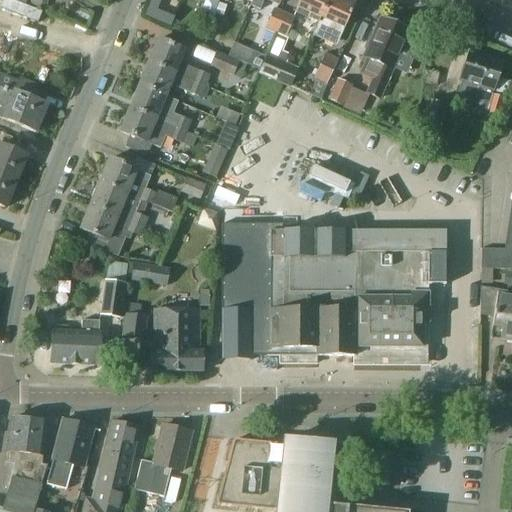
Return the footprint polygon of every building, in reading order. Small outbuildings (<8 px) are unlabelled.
[(300,0),(294,13),(318,24),(328,0),(300,0)] [(356,2),(351,0),(328,0),(318,24),(311,38),(335,49),(356,2)] [(265,30),(275,35),(284,15),(274,11),(265,30)] [(294,19),(284,15),(275,35),(285,39),(294,19)] [(386,54),(398,59),(409,33),(380,20),(370,42),(387,50),(386,54)] [(11,39),(66,61),(75,40),(33,22),(28,35),(14,29),(11,39)] [(57,83),(66,61),(11,39),(7,48),(20,53),(15,66),(57,83)] [(158,42),(148,65),(193,84),(198,72),(178,64),(183,53),(158,42)] [(360,75),(373,81),(366,95),(379,101),(398,59),(386,54),(387,50),(370,42),(363,59),(367,60),(360,75)] [(238,63),(216,53),(210,67),(232,76),(238,63)] [(312,80),(325,87),(337,61),(325,55),(312,80)] [(457,99),(469,103),(467,110),(484,114),(489,99),(490,95),(491,91),(493,92),(502,65),(469,55),(460,81),(463,82),(457,99)] [(257,76),(290,90),(298,71),(266,57),(257,76)] [(148,65),(139,88),(165,99),(170,87),(188,95),(193,84),(148,65)] [(204,88),(208,78),(208,77),(202,74),(198,72),(193,84),(204,88)] [(0,120),(35,135),(47,107),(30,101),(36,87),(20,80),(18,84),(0,76),(0,120)] [(359,97),(349,92),(351,87),(338,81),(328,102),(342,108),(352,112),(359,97)] [(200,97),(204,88),(193,84),(188,95),(199,99),(199,98),(200,97)] [(139,88),(129,111),(155,122),(174,130),(178,120),(171,117),(177,104),(165,99),(139,88)] [(489,99),(484,114),(503,120),(509,101),(490,95),(489,99)] [(447,109),(428,103),(419,133),(438,139),(447,109)] [(215,120),(236,129),(240,118),(220,109),(215,120)] [(129,111),(119,135),(129,139),(145,145),(146,144),(151,147),(159,150),(165,138),(169,140),(174,130),(155,122),(129,111)] [(174,130),(185,134),(189,125),(178,120),(174,130)] [(169,140),(180,144),(185,134),(174,130),(169,140)] [(415,144),(434,150),(438,139),(419,133),(415,144)] [(0,177),(15,184),(25,158),(0,147),(0,177)] [(214,147),(209,160),(221,165),(227,152),(214,147)] [(108,162),(99,185),(126,197),(140,202),(144,193),(150,179),(132,171),(108,162)] [(0,208),(4,210),(15,184),(0,177),(0,208)] [(184,179),(178,194),(199,202),(204,187),(184,179)] [(99,185),(89,208),(117,219),(126,197),(99,185)] [(140,202),(151,207),(171,215),(177,202),(156,193),(155,197),(144,193),(140,202)] [(89,208),(79,231),(89,235),(85,245),(103,253),(107,243),(113,229),(131,237),(132,234),(138,237),(142,229),(131,225),(117,219),(89,208)] [(134,217),(131,225),(142,229),(145,221),(134,217)] [(428,324),(428,289),(445,289),(445,232),(221,232),(221,357),(353,357),(353,366),(428,366),(428,324)] [(511,254),(506,254),(500,254),(500,270),(511,270),(511,254)] [(168,272),(133,266),(131,282),(165,287),(168,272)] [(105,283),(100,317),(120,319),(125,286),(124,286),(125,277),(107,274),(106,283),(105,283)] [(511,296),(498,295),(494,318),(490,339),(505,342),(505,344),(511,345),(511,296)] [(150,352),(150,372),(202,373),(202,353),(198,352),(198,310),(154,310),(154,352),(150,352)] [(145,331),(146,318),(123,315),(121,328),(145,331)] [(81,322),(81,334),(52,333),(50,366),(98,368),(99,335),(98,335),(98,323),(81,322)] [(5,462),(18,463),(15,479),(13,478),(3,510),(0,509),(0,511),(33,511),(41,486),(46,467),(41,466),(47,424),(11,419),(5,462)] [(53,460),(46,486),(66,491),(73,465),(83,468),(93,429),(63,421),(53,460)] [(119,511),(138,430),(111,424),(103,459),(107,460),(97,507),(88,505),(86,511),(119,511)] [(163,498),(170,470),(181,472),(191,433),(162,426),(153,464),(141,461),(133,491),(163,498)] [(266,511),(346,511),(346,509),(345,508),(345,509),(325,507),(331,447),(285,442),(284,447),(233,442),(216,507),(266,511)]
